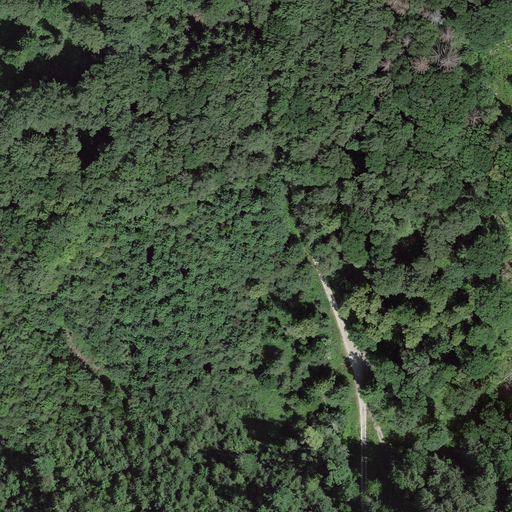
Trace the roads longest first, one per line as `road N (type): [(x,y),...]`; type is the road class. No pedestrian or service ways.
road 1 (track): [(365,511),(362,387),(295,200),(254,0)]
road 2 (track): [(362,387),(412,511)]
